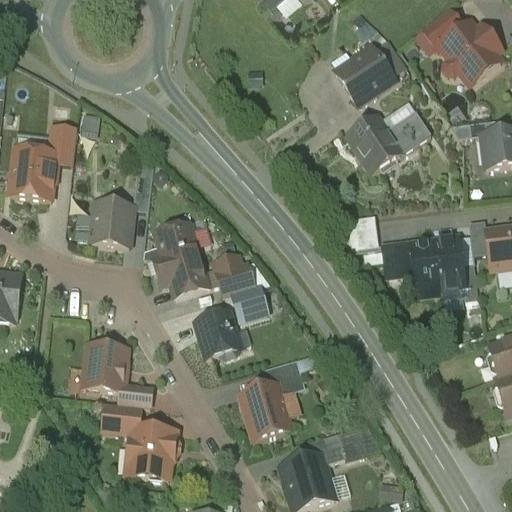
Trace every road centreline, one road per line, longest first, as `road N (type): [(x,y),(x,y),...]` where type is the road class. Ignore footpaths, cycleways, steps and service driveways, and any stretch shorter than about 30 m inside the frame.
road 1 (tertiary): [(141,72),(304,258),(461,500)]
road 2 (residential): [(256,511),(139,317),(108,288),(0,227)]
road 3 (tertiary): [(55,13),(54,44),(83,79),(113,84),(141,72)]
road 4 (residential): [(511,213),(384,229)]
